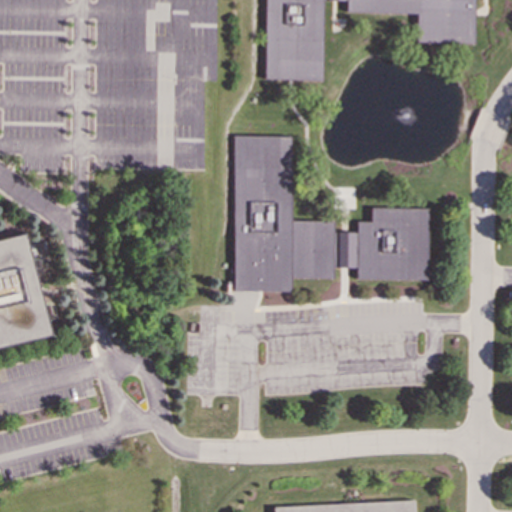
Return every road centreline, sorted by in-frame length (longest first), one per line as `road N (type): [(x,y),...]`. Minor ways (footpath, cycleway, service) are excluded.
road 1 (residential): [(104,365),(79,260),(83,0)]
road 2 (residential): [(476,511),(484,146)]
road 3 (residential): [(511,443),(196,451)]
